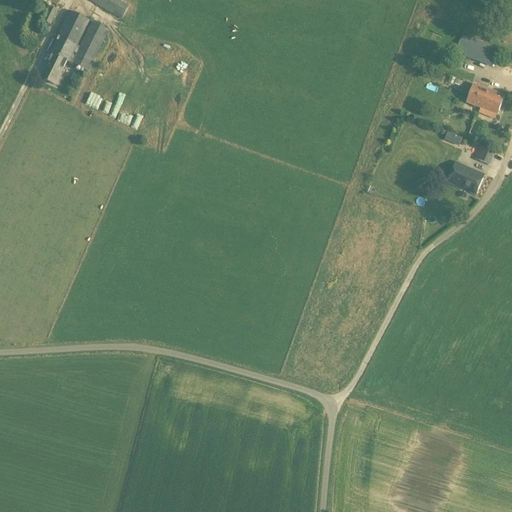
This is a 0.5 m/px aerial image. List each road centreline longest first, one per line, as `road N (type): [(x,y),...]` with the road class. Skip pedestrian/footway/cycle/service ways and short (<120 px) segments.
road 1 (unclassified): [(331,406),(315,393),(158,351),(0,353)]
road 2 (unclassified): [(331,406),(352,385),(420,258),(484,200),(511,144)]
